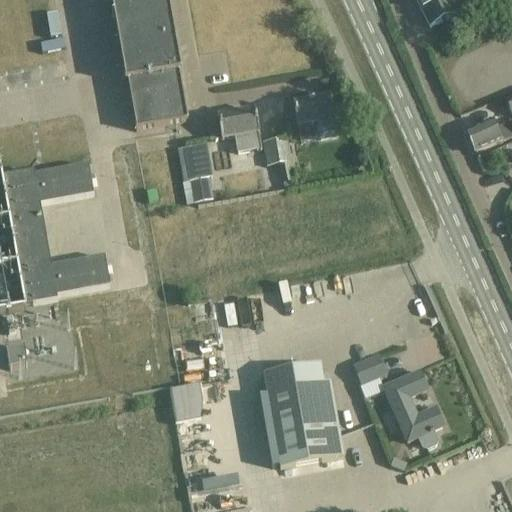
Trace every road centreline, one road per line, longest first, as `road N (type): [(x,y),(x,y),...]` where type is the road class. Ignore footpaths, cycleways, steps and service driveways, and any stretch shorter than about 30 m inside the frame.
road 1 (primary): [(511,343),(354,0)]
road 2 (unclassified): [(511,268),(396,0)]
